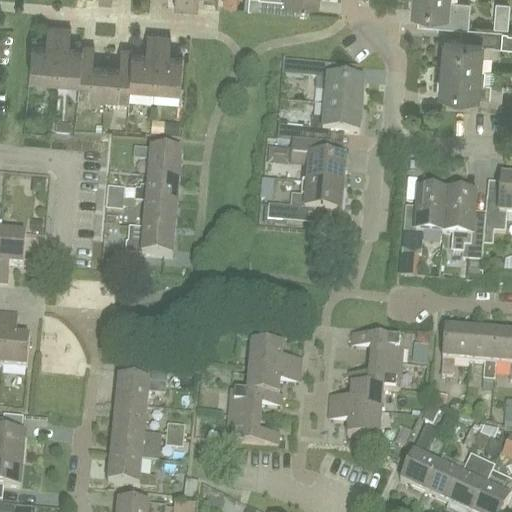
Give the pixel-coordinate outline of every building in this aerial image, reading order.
[(185,12),(186,0),(174,0),(174,11),(185,12)] [(186,0),(185,12),(197,13),(198,0),(186,0)] [(237,0),(223,0),(223,7),(237,8),(237,0)] [(249,0),(249,9),(309,14),(310,4),(318,5),(318,0),(249,0)] [(447,2),(447,0),(413,0),(412,12),(418,13),(438,15),(437,27),(461,29),(467,29),(469,4),(447,2)] [(508,29),(510,4),(496,2),(494,28),(508,29)] [(417,26),(437,27),(438,15),(418,13),(417,26)] [(54,80),(58,29),(47,28),(45,48),(31,46),(28,78),(54,80)] [(79,83),(81,51),(67,50),(69,30),(58,29),(54,80),(79,83)] [(493,58),(494,48),(500,48),(501,32),(467,29),(461,29),(460,43),(444,42),(441,69),(482,72),(483,57),(493,58)] [(501,32),(500,48),(511,48),(511,35),(507,35),(508,33),(501,32)] [(154,89),(159,37),(147,36),(146,56),(132,55),(129,87),(154,89)] [(159,37),(154,89),(180,91),(182,71),(183,60),(169,58),(171,38),(159,37)] [(102,101),(105,69),(92,67),(94,48),(82,47),(81,51),(79,83),(77,99),(102,101)] [(129,87),(132,55),(132,51),(121,50),(119,70),(105,69),(102,101),(128,103),(128,101),(129,87)] [(326,93),(325,109),(363,112),(365,86),(358,85),(334,83),(336,69),(282,63),(281,77),(316,80),(315,92),(326,93)] [(358,85),(359,71),(336,69),(334,83),(358,85)] [(465,109),(501,112),(502,87),(493,87),(494,73),(482,72),(441,69),(439,95),(447,96),(466,98),(465,109)] [(129,87),(128,101),(153,103),(153,102),(154,89),(129,87)] [(154,89),(153,102),(179,104),(180,91),(154,89)] [(466,98),(447,96),(446,107),(465,109),(466,98)] [(295,146),(323,149),(328,149),(329,135),(343,137),(360,138),(363,112),(325,109),(323,120),(312,119),(311,132),(278,129),(277,145),(295,146)] [(328,149),(333,149),(342,150),(343,137),(329,135),(328,149)] [(322,162),(323,149),(295,146),(294,153),(265,151),(264,167),(308,170),(306,187),(343,191),(345,172),(346,164),(332,163),(322,162)] [(333,149),(328,149),(323,149),(322,162),(332,163),(333,149)] [(164,153),(133,151),(132,163),(148,164),(147,180),(159,181),(179,183),(181,155),(164,153)] [(179,183),(159,181),(147,180),(146,189),(141,189),(141,192),(135,192),(134,205),(145,206),(176,209),(179,183)] [(511,218),(511,181),(502,181),(502,186),(501,203),(486,202),(485,217),(483,234),(482,249),(493,250),(494,235),(505,236),(507,218),(511,218)] [(46,184),(32,183),(31,197),(44,198),(46,184)] [(275,184),(262,183),(260,202),(273,203),(275,184)] [(488,185),(486,202),(501,203),(502,186),(488,185)] [(341,216),(343,191),(306,187),(305,201),(295,200),(291,202),(290,211),(265,209),(263,226),(284,228),(285,224),(307,226),(308,213),(331,215),(341,216)] [(108,203),(123,204),(123,193),(109,191),(108,203)] [(444,238),(447,196),(419,194),(417,211),(403,210),(397,278),(419,279),(423,236),(444,238)] [(483,234),(485,217),(474,216),(475,198),(466,198),(447,196),(444,238),(453,239),(451,254),(462,255),(461,263),(468,263),(481,264),(482,249),(483,234)] [(122,215),(123,204),(108,203),(107,214),(122,215)] [(176,209),(145,206),(142,232),(159,233),(174,235),(176,209)] [(308,213),(307,226),(330,228),(331,215),(308,213)] [(43,224),(32,223),(31,235),(42,236),(43,224)] [(174,235),(159,233),(142,232),(141,247),(126,245),(125,257),(140,258),(140,259),(164,261),(172,262),(174,235)] [(25,239),(0,236),(0,239),(0,288),(6,289),(8,269),(22,270),(25,239)] [(481,264),(468,263),(466,285),(482,287),(483,275),(480,275),(481,264)] [(5,318),(0,367),(0,370),(26,372),(29,341),(14,339),(16,319),(5,318)] [(467,365),(470,335),(443,332),(439,379),(451,380),(452,364),(467,365)] [(429,336),(417,335),(416,342),(421,348),(428,348),(429,336)] [(492,393),(494,367),(496,337),(470,335),(467,365),(483,366),(481,393),(492,393)] [(511,338),(496,337),(494,367),(509,368),(508,385),(511,384),(511,338)] [(369,367),(400,369),(403,343),(352,339),(351,352),(370,353),(369,367)] [(249,370),(300,375),(301,363),(281,361),(283,348),(252,345),(249,370)] [(413,368),(426,369),(428,348),(421,348),(414,347),(413,368)] [(398,394),(400,369),(369,367),(368,380),(348,378),(347,390),(351,390),(383,393),(398,394)] [(298,387),(300,375),(249,370),(247,395),(278,399),(279,385),(298,387)] [(164,397),(165,385),(151,384),(119,380),(116,407),(147,410),(148,395),(164,397)] [(380,418),(383,393),(351,390),(350,403),(331,402),(330,413),(380,418)] [(278,399),(247,395),(231,394),(228,419),(259,422),(261,409),(281,411),(282,399),(278,399)] [(432,409),(444,410),(445,398),(434,397),(432,409)] [(144,437),(147,410),(116,407),(113,433),(144,437)] [(378,443),(380,418),(330,413),(329,424),(348,426),(346,440),(378,443)] [(4,419),(4,423),(9,423),(8,436),(22,437),(24,421),(4,419)] [(258,436),(259,422),(228,419),(225,444),(277,449),(278,438),(258,436)] [(0,462),(21,465),(24,438),(22,437),(8,436),(9,423),(4,423),(0,422),(0,462)] [(166,439),(184,441),(185,430),(167,428),(166,439)] [(480,437),(473,453),(483,457),(494,433),(484,429),(480,437)] [(391,460),(398,463),(411,435),(401,431),(391,460)] [(424,497),(437,468),(423,461),(434,436),(425,431),(413,457),(412,457),(399,485),(424,497)] [(141,463),(144,437),(113,433),(110,460),(141,463)] [(473,453),(480,437),(471,433),(463,448),(473,453)] [(182,452),(184,441),(166,439),(165,450),(182,452)] [(503,457),(511,461),(511,441),(503,457)] [(461,479),(448,508),(446,511),(475,511),(492,475),(494,470),(470,459),(461,479)] [(139,478),(141,463),(110,460),(107,486),(138,490),(138,488),(154,490),(155,480),(139,478)] [(19,491),(21,465),(0,462),(0,502),(1,503),(3,489),(19,491)] [(461,479),(437,468),(424,497),(448,508),(461,479)] [(511,494),(511,484),(492,475),(475,511),(504,511),(510,501),(509,501),(511,494)] [(198,484),(186,481),(184,497),(196,500),(198,484)] [(173,511),(195,511),(196,504),(175,502),(174,510),(173,511)] [(164,511),(165,509),(159,508),(149,507),(149,506),(118,503),(117,511),(164,511)]
